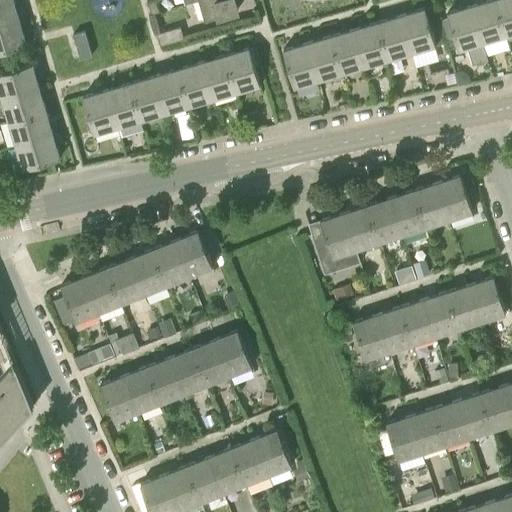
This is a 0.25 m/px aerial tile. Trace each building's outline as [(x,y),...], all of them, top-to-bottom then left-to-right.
[(0,0),(0,24),(20,19),(14,0),(0,0)] [(158,10),(155,0),(150,0),(148,0),(151,12),(158,10)] [(199,0),(205,19),(238,9),(235,0),(199,0)] [(507,35),(496,0),(487,0),(473,4),(484,42),(507,35)] [(511,33),(511,0),(496,0),(507,35),(511,33)] [(484,42),(473,4),(448,12),(450,17),(440,20),(445,38),(455,35),(459,50),(468,47),(473,64),(488,60),(483,42),(484,42)] [(425,7),(401,14),(412,51),(436,44),(432,30),(441,27),(434,5),(426,8),(425,7)] [(412,51),(401,14),(378,21),(389,58),(412,51)] [(20,19),(0,24),(0,51),(27,43),(20,19)] [(389,58),(378,21),(354,28),(365,65),(389,58)] [(160,45),(184,38),(180,26),(156,33),(160,45)] [(365,65),(354,28),(331,35),(342,72),(365,65)] [(80,58),(92,55),(85,30),(73,33),(80,58)] [(342,72),(331,35),(308,42),(319,79),(342,72)] [(319,79),(308,42),(283,49),(294,86),(319,79)] [(250,47),(225,54),(236,91),(261,84),(250,47)] [(236,91),(225,54),(202,61),(213,98),(236,91)] [(213,98),(202,61),(179,68),(189,105),(213,98)] [(0,85),(3,97),(39,86),(32,62),(0,71),(0,85)] [(189,105),(179,68),(155,75),(166,112),(189,105)] [(471,80),(469,74),(463,68),(455,70),(458,83),(471,80)] [(166,112),(155,75),(132,82),(143,119),(166,112)] [(143,119),(132,82),(108,89),(119,126),(143,119)] [(10,120),(46,109),(39,86),(3,97),(10,120)] [(119,126),(108,89),(84,96),(95,133),(119,126)] [(17,143),(53,133),(46,109),(10,120),(17,143)] [(261,123),(257,109),(243,112),(247,127),(261,123)] [(60,157),(53,133),(17,143),(24,168),(60,157)] [(461,173),(437,181),(449,217),(473,210),(461,173)] [(449,217),(437,181),(414,189),(426,225),(449,217)] [(426,225),(414,189),(391,196),(403,232),(426,225)] [(403,232),(391,196),(368,204),(380,240),(403,232)] [(380,240),(368,204),(345,211),(357,247),(380,240)] [(321,219),(325,230),(312,234),(325,274),(338,269),(333,255),(357,247),(345,211),(321,219)] [(175,239),(190,274),(213,265),(199,229),(175,239)] [(153,248),(167,283),(190,274),(175,239),(153,248)] [(130,257),(145,292),(167,283),(153,248),(130,257)] [(108,266),(122,301),(145,292),(130,257),(108,266)] [(425,258),(413,262),(418,276),(430,273),(425,258)] [(412,264),(395,269),(399,282),(416,277),(412,264)] [(85,275),(100,310),(122,301),(108,266),(85,275)] [(100,310),(85,275),(62,284),(76,320),(100,310)] [(494,275),(470,283),(482,319),(506,311),(494,275)] [(482,319),(470,283),(447,290),(459,326),(482,319)] [(349,295),(346,284),(333,288),(337,299),(349,295)] [(234,288),(222,293),(228,308),(240,303),(234,288)] [(459,326),(447,290),(424,298),(436,333),(459,326)] [(436,333),(424,298),(401,305),(413,341),(436,333)] [(413,341),(401,305),(378,313),(390,348),(413,341)] [(390,348),(378,313),(354,320),(366,356),(390,348)] [(170,316),(158,321),(164,336),(176,331),(170,316)] [(0,442),(34,405),(0,321),(0,442)] [(146,329),(150,339),(162,334),(158,324),(146,329)] [(342,341),(352,338),(348,324),(338,327),(342,341)] [(239,328),(215,337),(229,373),(253,363),(239,328)] [(119,337),(125,351),(138,345),(133,332),(119,337)] [(125,351),(119,337),(111,340),(116,354),(125,351)] [(192,346),(206,382),(229,373),(215,337),(192,346)] [(110,341),(98,346),(104,359),(115,354),(110,341)] [(170,355),(184,391),(206,382),(192,346),(170,355)] [(147,364),(161,400),(184,391),(170,355),(147,364)] [(457,361),(447,362),(449,377),(459,376),(457,361)] [(125,373),(139,408),(161,400),(147,364),(125,373)] [(448,379),(444,366),(434,369),(438,383),(448,379)] [(139,408),(125,373),(101,383),(115,418),(139,408)] [(511,381),(503,384),(511,411),(511,381)] [(511,421),(511,411),(503,384),(480,392),(492,428),(511,421)] [(272,403),(274,389),(264,387),(262,401),(272,403)] [(492,428),(480,392),(457,399),(469,436),(492,428)] [(469,436),(457,399),(434,407),(446,443),(469,436)] [(446,443),(434,407),(411,414),(423,451),(446,443)] [(215,412),(203,417),(206,426),(218,421),(215,412)] [(423,451),(411,414),(387,422),(399,458),(423,451)] [(254,437),(268,473),(292,463),(278,428),(254,437)] [(232,446),(246,481),(268,473),(254,437),(232,446)] [(165,450),(161,440),(153,444),(156,453),(165,450)] [(209,455),(223,490),(246,481),(232,446),(209,455)] [(187,464),(201,499),(223,490),(209,455),(187,464)] [(309,474),(302,458),(292,462),(299,478),(309,474)] [(164,473),(178,508),(201,499),(187,464),(164,473)] [(453,472),(441,476),(446,493),(458,489),(453,472)] [(169,511),(178,508),(164,473),(141,483),(152,511),(169,511)] [(511,511),(511,493),(490,501),(493,511),(511,511)] [(493,511),(490,501),(467,508),(467,511),(493,511)]
